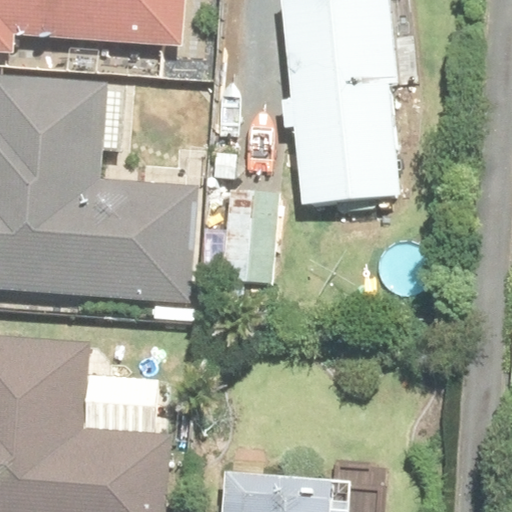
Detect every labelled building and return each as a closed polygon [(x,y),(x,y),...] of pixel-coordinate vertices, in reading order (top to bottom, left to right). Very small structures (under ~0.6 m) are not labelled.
[(0,0),(0,91),(110,94),(112,0),(0,0)] [(511,0),(501,0),(479,277),(511,279),(511,0)] [(337,27),(223,38),(243,257),(357,247),(337,27)] [(0,342),(134,347),(138,237),(57,234),(58,202),(59,200),(62,128),(0,125),(0,342)] [(0,380),(0,511),(110,511),(112,489),(24,484),(26,439),(23,439),(26,381),(0,380)]
